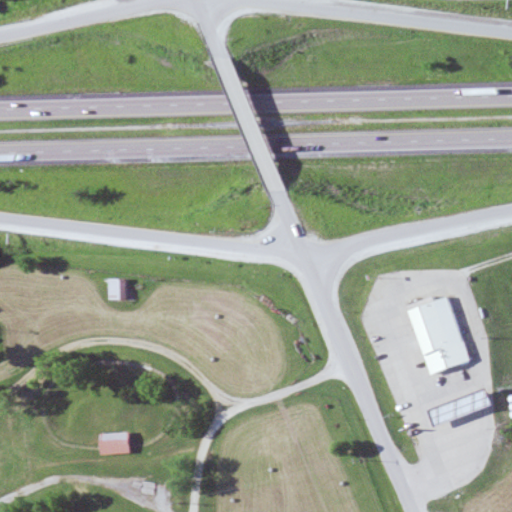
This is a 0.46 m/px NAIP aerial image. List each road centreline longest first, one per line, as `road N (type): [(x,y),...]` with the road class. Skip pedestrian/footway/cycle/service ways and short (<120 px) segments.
road 1 (motorway): [(0,152),(511,138)]
road 2 (motorway): [(511,100),(0,112)]
road 3 (secondary): [(412,511),(272,172)]
road 4 (motorway): [(511,31),(240,1)]
road 5 (motorway): [(0,218),(215,246)]
road 6 (motorway): [(307,253),(511,210)]
road 7 (motorway): [(176,0),(0,37)]
road 8 (residential): [(351,368),(231,413)]
